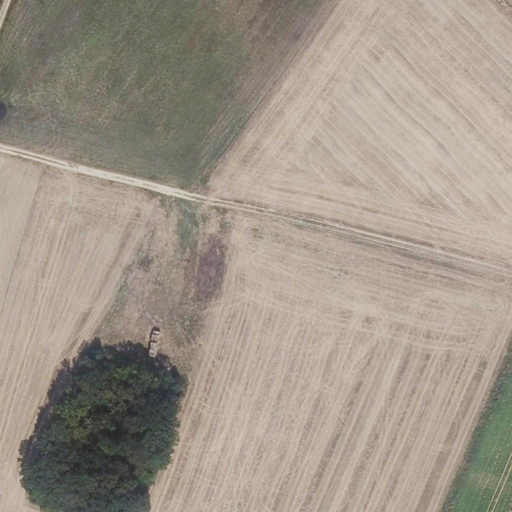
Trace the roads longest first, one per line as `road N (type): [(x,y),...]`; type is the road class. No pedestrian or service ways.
road 1 (track): [(0,153),(511,277)]
road 2 (track): [(182,197),(332,0)]
